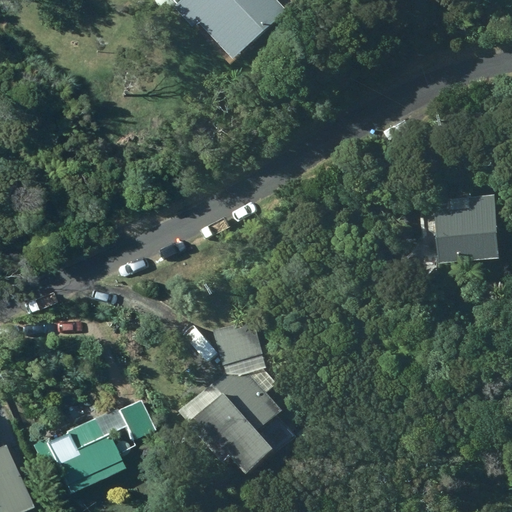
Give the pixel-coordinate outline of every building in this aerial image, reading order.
[(292,12),(280,0),(187,0),(179,8),(199,27),(204,22),(242,61),(292,12)] [(506,233),(503,233),(499,195),(438,200),(442,239),(445,239),(448,265),(509,259),(506,233)] [(186,412),(231,464),(240,456),(256,475),(284,451),(268,431),(289,412),(271,391),(279,384),(267,370),(269,369),(255,319),(218,330),(230,373),(186,412)] [(72,494),(124,470),(109,434),(126,427),(133,441),(154,431),(141,400),(118,411),(117,408),(68,431),(69,433),(47,444),(45,440),(34,445),(44,466),(57,461),(72,494)] [(0,511),(24,511),(34,508),(7,444),(0,446),(0,511)]
